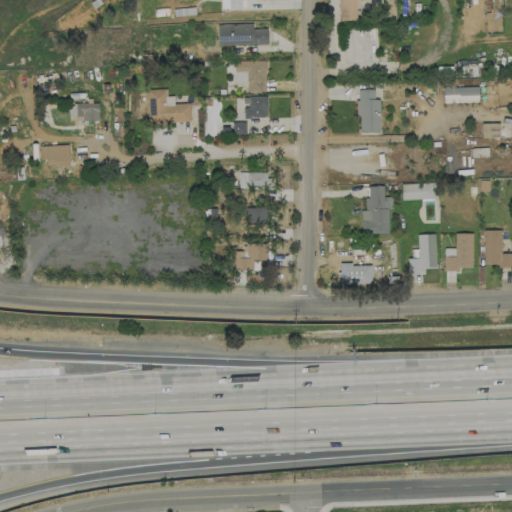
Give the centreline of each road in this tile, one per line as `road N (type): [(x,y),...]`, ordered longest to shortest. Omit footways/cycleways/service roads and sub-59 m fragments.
road 1 (motorway): [(0,495),(143,468),(511,425)]
road 2 (tertiary): [(0,291),(77,301),(311,306),(511,296)]
road 3 (motorway): [(511,373),(0,350)]
road 4 (motorway): [(0,447),(511,424)]
road 5 (motorway): [(511,374),(0,394)]
road 6 (residential): [(83,511),(511,485)]
road 7 (residential): [(308,0),(311,306)]
